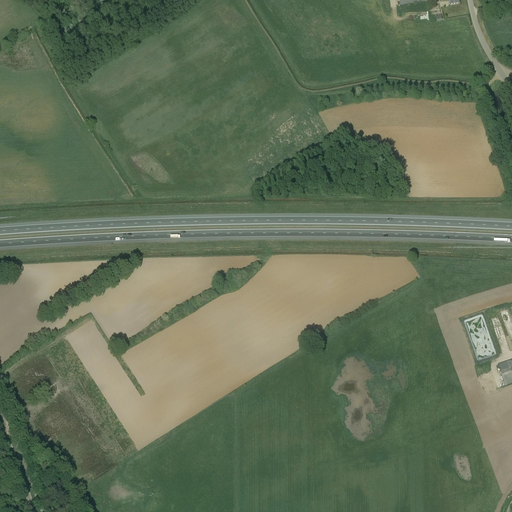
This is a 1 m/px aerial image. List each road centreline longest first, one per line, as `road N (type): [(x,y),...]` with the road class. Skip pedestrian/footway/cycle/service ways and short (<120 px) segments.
road 1 (motorway): [(0,244),(294,232),(511,239)]
road 2 (motorway): [(511,226),(187,221),(0,231)]
